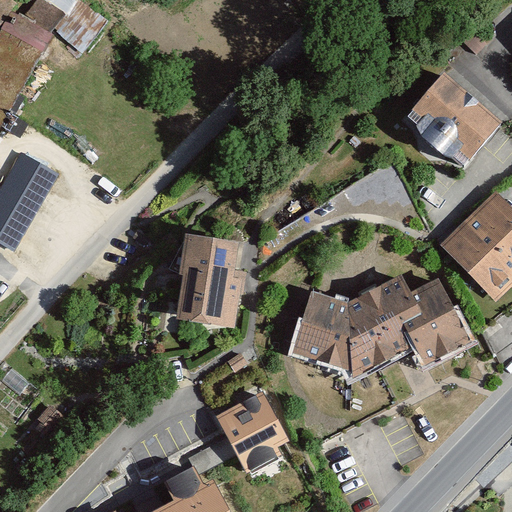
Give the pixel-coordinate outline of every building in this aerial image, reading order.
[(501,129),(442,80),(401,129),(460,177),(501,129)] [(27,141),(0,189),(0,206),(24,219),(58,157),(27,141)] [(511,217),(510,220),(495,203),(440,251),(494,314),(511,298),(511,217)] [(0,245),(7,250),(24,219),(0,206),(0,245)] [(235,251),(181,242),(174,284),(178,285),(171,325),(231,335),(237,302),(242,303),(246,280),(231,278),(235,251)] [(344,309),(307,297),(286,360),(351,382),(405,355),(414,351),(422,368),(465,346),(434,285),(405,300),(397,283),(344,309)] [(223,415),(254,472),(291,451),(260,394),(223,415)] [(100,511),(248,511),(225,466),(145,507),(138,493),(100,511)]
